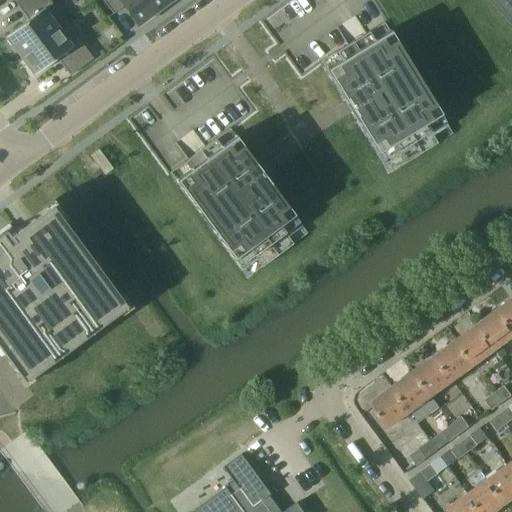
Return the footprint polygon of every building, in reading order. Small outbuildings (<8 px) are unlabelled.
[(28,20),(5,37),(19,57),(65,22),(48,0),(18,0),(15,3),(28,20)] [(155,14),(144,0),(101,0),(113,15),(123,7),(137,27),(155,14)] [(173,0),(172,0),(144,0),(155,14),(173,0)] [(511,0),(492,0),(511,22),(511,0)] [(93,59),(65,22),(19,57),(33,76),(56,59),(69,77),(93,59)] [(384,23),(320,62),(346,104),(348,107),(357,123),(388,173),(452,135),(384,23)] [(229,130),(169,173),(248,280),(306,236),(261,173),(229,130)] [(98,150),(90,156),(104,176),(113,170),(98,150)] [(0,352),(23,383),(126,307),(51,205),(13,234),(9,228),(0,234),(0,352)] [(511,330),(511,300),(498,311),(511,330)] [(495,351),(511,337),(511,330),(498,311),(477,326),(495,351)] [(473,366),(495,351),(477,326),(456,342),(473,366)] [(452,381),(473,366),(456,342),(434,357),(452,381)] [(431,397),(452,381),(434,357),(413,373),(431,397)] [(413,373),(392,388),(410,412),(418,423),(439,407),(431,397),(413,373)] [(494,394),(501,404),(511,397),(504,387),(494,394)] [(410,412),(392,388),(371,404),(388,428),(410,412)] [(492,411),(501,404),(494,394),(485,401),(492,411)] [(511,405),(509,408),(499,416),(506,425),(511,420),(511,405)] [(499,416),(490,422),(497,432),(506,425),(499,416)] [(452,425),(459,435),(469,428),(462,418),(452,425)] [(449,442),(459,435),(452,425),(442,432),(449,442)] [(470,436),(460,444),(467,454),(477,446),(470,436)] [(467,454),(460,444),(451,451),(458,460),(467,454)] [(425,445),(409,457),(416,466),(426,459),(432,455),(425,445)] [(303,511),(297,503),(285,511),(278,511),(267,497),(271,494),(242,455),(225,467),(236,482),(227,489),(226,488),(193,511),(303,511)] [(421,473),(428,482),(438,475),(431,465),(421,473)] [(511,474),(506,466),(487,481),(504,504),(511,498),(511,474)] [(487,481),(468,495),(480,511),(494,511),(504,504),(487,481)] [(480,511),(468,495),(448,509),(449,511),(480,511)]
